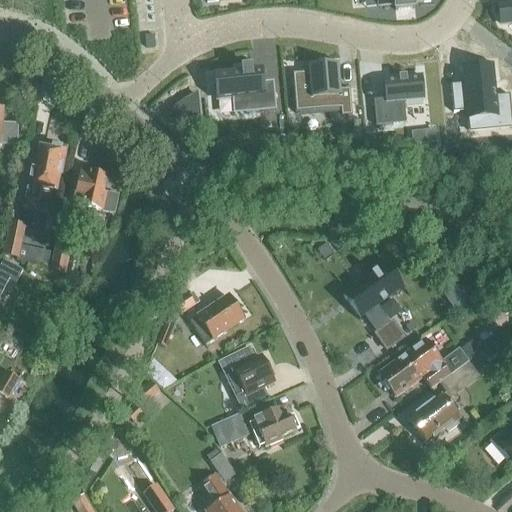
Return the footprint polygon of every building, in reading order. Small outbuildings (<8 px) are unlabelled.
[(377,0),(378,10),(394,9),(394,13),(414,11),(414,7),(430,6),(431,5),(430,0),(377,0)] [(511,0),(508,0),(509,6),(498,7),(500,27),(511,25),(511,0)] [(306,75),(291,76),(295,115),(298,115),(299,119),(340,116),(340,119),(351,118),(349,91),(340,92),(338,68),(337,67),(318,69),(318,66),(305,67),(306,75)] [(240,73),(212,76),(215,104),(231,103),(231,101),(243,100),(245,116),(275,113),(273,88),(261,89),(261,85),(263,85),(261,71),(251,72),(251,69),(240,70),(240,73)] [(493,69),(461,72),(462,86),(465,114),(466,121),(467,121),(496,118),(497,129),(511,128),(509,101),(496,102),(496,98),(493,69)] [(384,102),(373,103),(375,128),(392,127),(392,126),(405,125),(403,105),(424,103),(422,77),(382,81),(384,102)] [(0,147),(15,148),(16,128),(1,128),(1,114),(0,114),(0,147)] [(38,191),(54,194),(62,153),(47,150),(46,154),(34,152),(22,211),(33,214),(38,191)] [(79,173),(72,206),(100,212),(109,214),(114,215),(118,198),(114,197),(104,195),(100,194),(104,175),(89,172),(88,175),(79,173)] [(8,224),(2,257),(18,261),(25,228),(8,224)] [(326,246),(317,252),(323,261),(332,255),(326,246)] [(23,247),(20,260),(42,265),(45,251),(23,247)] [(54,247),(50,275),(66,278),(71,249),(54,247)] [(2,262),(0,265),(0,295),(8,281),(15,285),(21,272),(2,262)] [(387,266),(341,298),(358,322),(363,319),(375,335),(374,335),(386,352),(401,341),(377,309),(404,290),(387,266)] [(194,307),(197,305),(192,295),(188,297),(187,296),(173,305),(180,316),(194,307)] [(205,348),(243,324),(228,301),(191,325),(205,348)] [(168,317),(159,340),(167,343),(176,320),(168,317)] [(492,346),(503,361),(511,354),(511,345),(505,337),(492,346)] [(473,343),(459,353),(467,364),(481,354),(473,343)] [(424,345),(380,378),(396,400),(422,381),(430,392),(438,386),(467,364),(459,353),(458,352),(440,365),(440,366),(424,345)] [(249,351),(219,365),(226,379),(242,413),(267,401),(262,391),(274,386),(263,361),(255,365),(249,351)] [(467,364),(438,386),(445,395),(441,398),(442,400),(444,402),(448,403),(449,401),(479,380),(467,364)] [(0,397),(6,401),(16,382),(4,375),(0,382),(0,397)] [(150,385),(135,398),(143,407),(158,395),(150,385)] [(426,447),(445,433),(446,435),(457,428),(455,425),(459,423),(444,402),(442,400),(409,424),(426,447)] [(220,405),(205,410),(210,424),(224,419),(220,405)] [(133,409),(124,416),(133,425),(141,417),(133,409)] [(280,439),(299,431),(292,417),(289,418),(285,409),(254,422),(266,450),(282,443),(280,439)] [(228,446),(246,437),(238,419),(219,427),(228,446)] [(509,458),(511,461),(511,425),(490,445),(505,462),(509,458)] [(224,485),(234,478),(220,459),(210,465),(224,485)] [(236,511),(214,479),(200,490),(213,509),(209,511),(236,511)] [(173,511),(156,486),(141,496),(152,511),(173,511)] [(90,511),(82,498),(72,504),(76,511),(90,511)]
